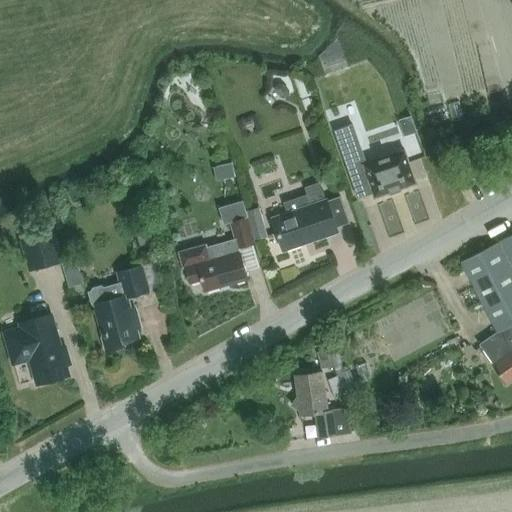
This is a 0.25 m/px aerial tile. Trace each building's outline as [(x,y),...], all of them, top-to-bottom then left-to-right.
[(274,91),(281,98),(286,99),(290,95),(289,91),(282,84),(278,83),(274,86),(274,91)] [(416,131),(410,116),(398,121),(404,136),(416,131)] [(358,199),(373,193),(374,197),(416,183),(408,161),(405,150),(373,161),(366,163),(352,124),(334,131),(358,199)] [(232,163),(219,166),(222,179),(235,176),(232,163)] [(337,231),(336,227),(327,200),(325,201),(319,183),(305,187),(308,194),(284,203),(288,214),(273,219),(283,249),(337,231)] [(248,217),(246,217),(242,203),(226,208),(230,222),(235,240),(207,248),(202,245),(179,252),(182,263),(186,265),(186,267),(185,267),(190,283),(202,280),(205,291),(248,279),(239,248),(255,243),(248,217)] [(268,237),(259,208),(246,211),(255,241),(268,237)] [(20,240),(28,272),(63,263),(54,231),(20,240)] [(511,234),(500,241),(511,263),(511,234)] [(493,364),(506,383),(511,379),(511,271),(497,243),(462,261),(497,331),(479,344),(493,364)] [(61,264),(68,287),(83,283),(76,259),(64,263),(61,264)] [(93,307),(102,337),(106,351),(125,345),(124,342),(138,337),(134,324),(139,323),(134,308),(132,309),(129,298),(150,292),(143,265),(116,273),(119,283),(104,287),(101,285),(92,288),(90,290),(87,291),(92,307),(93,307)] [(12,367),(31,361),(38,384),(69,375),(65,361),(69,360),(65,346),(61,347),(56,333),(51,313),(17,323),(18,327),(2,331),(12,367)] [(326,352),(316,353),(321,369),(332,367),(326,352)] [(344,408),(334,410),(328,410),(323,371),(295,375),(298,396),(292,404),(300,410),(300,415),(315,413),(319,437),(351,432),(350,425),(344,408)] [(343,396),(336,377),(328,380),(335,399),(343,396)]
